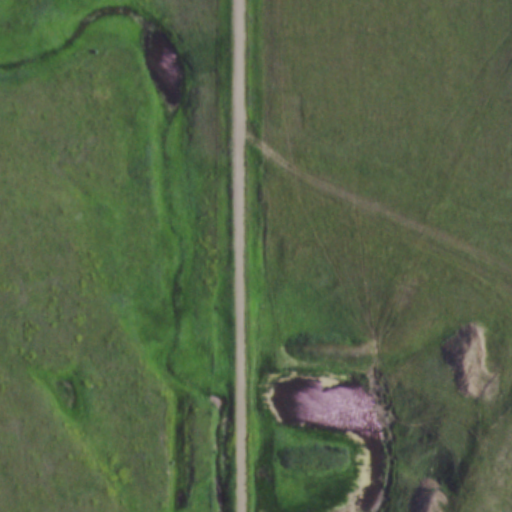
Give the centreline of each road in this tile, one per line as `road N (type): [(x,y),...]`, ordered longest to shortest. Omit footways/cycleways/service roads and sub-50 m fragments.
road 1 (residential): [(237,511),(238,0)]
road 2 (track): [(511,267),(310,178),(272,156),(239,118)]
